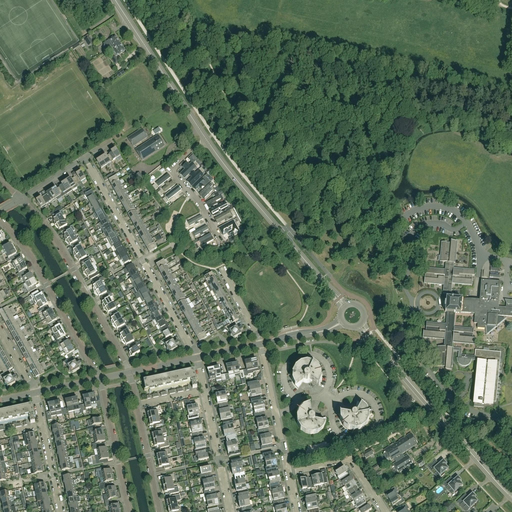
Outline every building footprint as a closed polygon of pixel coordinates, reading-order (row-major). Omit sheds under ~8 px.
[(111,49),(120,43),(115,36),(103,44),(104,45),(104,48),(104,51),(105,53),(111,49)] [(84,40),(88,46),(93,43),(89,37),(84,40)] [(125,51),(120,43),(111,49),(116,57),(125,51)] [(111,59),(115,65),(119,62),(115,56),(111,59)] [(100,59),(91,63),(96,76),(100,74),(100,73),(102,72),(103,73),(108,71),(105,66),(109,64),(107,59),(101,62),(100,59)] [(133,147),(147,137),(142,129),(127,138),(133,147)] [(142,161),(165,146),(158,135),(135,150),(142,161)] [(120,156),(116,149),(111,152),(111,153),(109,155),(109,156),(113,161),(116,159),(117,162),(122,159),(120,156)] [(106,166),(113,161),(109,156),(107,157),(106,155),(101,158),(106,166)] [(106,166),(101,158),(96,161),(101,169),(106,166)] [(205,171),(201,167),(199,170),(203,173),(205,176),(208,179),(211,182),(214,186),(217,183),(213,180),(211,177),(207,174),(208,173),(206,170),(205,171)] [(81,182),(86,179),(81,172),(76,175),(77,177),(74,178),(78,184),(79,186),(81,189),(84,187),(81,182)] [(158,188),(171,179),(168,175),(155,184),(158,188)] [(119,181),(116,176),(109,180),(111,185),(119,181)] [(153,176),(148,180),(152,185),(157,181),(153,176)] [(70,178),(66,181),(72,191),(79,186),(78,184),(74,178),(72,180),(70,178)] [(62,186),(60,188),(63,194),(65,196),(72,191),(66,181),(61,184),(62,186)] [(122,186),(119,181),(111,185),(114,190),(122,186)] [(173,189),(172,187),(174,186),(171,182),(165,186),(165,187),(161,190),(165,195),(173,189)] [(124,190),(122,186),(114,190),(117,195),(124,190)] [(198,195),(203,200),(212,191),(206,186),(198,195)] [(57,190),(56,188),(51,191),(56,198),(57,199),(57,200),(62,197),(60,195),(63,194),(60,188),(57,190)] [(177,195),(180,192),(175,188),(168,196),(174,202),(179,196),(177,195)] [(127,195),(124,190),(117,195),(119,199),(127,195)] [(56,198),(51,191),(46,194),(48,196),(45,198),(48,203),(52,201),(52,202),(57,199),(56,198)] [(94,196),(92,191),(85,195),(87,200),(94,196)] [(130,200),(127,195),(119,199),(122,204),(130,200)] [(97,201),(94,196),(87,200),(90,204),(97,201)] [(46,205),(48,203),(45,198),(42,200),(41,198),(36,201),(41,208),(42,209),(46,206),(46,205)] [(132,204),(130,200),(122,204),(124,209),(132,204)] [(92,210),(100,205),(97,201),(90,204),(88,206),(91,210),(92,210)] [(135,209),(132,204),(124,209),(127,214),(135,209)] [(224,204),(210,212),(213,217),(227,209),(224,204)] [(102,210),(100,205),(92,210),(94,214),(102,210)] [(98,218),(105,215),(102,210),(94,214),(93,215),(96,220),(98,219),(98,218)] [(64,215),(62,211),(52,216),(54,219),(53,219),(54,221),(53,221),(54,225),(55,225),(64,220),(62,217),(64,215)] [(138,215),(136,211),(128,215),(131,220),(138,215)] [(219,228),(225,225),(224,224),(232,220),(228,213),(214,219),(219,228)] [(107,219),(105,215),(98,218),(98,219),(101,223),(107,219)] [(141,220),(138,215),(131,220),(133,224),(141,220)] [(186,224),(189,230),(204,222),(201,217),(186,224)] [(101,229),(110,224),(107,219),(101,223),(98,224),(101,229)] [(66,227),(67,226),(64,220),(55,225),(55,226),(58,229),(59,228),(59,230),(60,229),(62,232),(63,231),(67,229),(66,227)] [(144,225),(141,220),(133,224),(136,229),(144,225)] [(113,229),(110,224),(101,229),(103,234),(113,229)] [(146,230),(144,225),(136,229),(139,234),(146,230)] [(74,236),(72,232),(75,231),(72,226),(67,229),(63,231),(64,234),(65,236),(64,236),(65,240),(65,241),(74,236)] [(193,233),(195,238),(208,233),(207,228),(193,233)] [(115,233),(113,229),(103,234),(106,238),(115,233)] [(149,234),(146,230),(139,234),(141,239),(149,234)] [(118,238),(115,233),(106,238),(109,243),(118,238)] [(152,239),(149,234),(141,239),(144,243),(152,239)] [(199,241),(202,247),(213,241),(210,235),(199,241)] [(81,242),(79,238),(76,239),(74,236),(65,241),(68,244),(69,244),(70,245),(72,248),(78,244),(78,245),(81,242)] [(114,246),(121,242),(118,238),(109,243),(106,245),(109,249),(111,247),(111,248),(112,247),(113,246),(114,246)] [(154,244),(152,239),(144,243),(147,248),(154,244)] [(472,278),(472,276),(474,276),(475,276),(475,270),(463,269),(459,269),(459,271),(453,270),(454,267),(454,263),(455,263),(454,263),(454,261),(454,257),(455,253),(456,253),(457,241),(451,241),(451,243),(448,243),(448,244),(446,244),(446,243),(441,242),(440,252),(440,255),(441,255),(441,262),(439,261),(439,262),(445,262),(445,269),(445,270),(445,271),(439,270),(436,270),(435,270),(435,269),(423,268),(422,274),(423,274),(425,274),(425,276),(426,276),(425,278),(424,278),(424,284),(424,283),(434,284),(437,285),(438,284),(443,284),(443,285),(443,294),(442,294),(447,295),(447,297),(447,298),(446,298),(447,298),(446,303),(445,303),(445,302),(444,302),(443,303),(444,304),(444,303),(445,303),(445,304),(445,306),(444,306),(444,307),(444,306),(443,306),(443,307),(444,307),(445,307),(446,307),(446,308),(445,311),(445,312),(446,312),(447,312),(447,313),(446,324),(446,325),(438,325),(436,324),(436,323),(427,322),(426,322),(426,328),(427,328),(427,330),(426,330),(425,332),(423,332),(423,338),(428,338),(435,339),(435,338),(438,338),(444,339),(444,340),(444,346),(444,347),(438,347),(439,347),(438,353),(438,356),(437,356),(437,357),(436,366),(441,367),(441,366),(443,366),(443,367),(445,367),(445,369),(451,370),(452,358),(451,358),(452,351),(459,351),(458,359),(458,362),(460,364),(462,366),(465,366),(468,365),(470,363),(470,360),(478,361),(474,394),(474,401),(473,404),(474,404),(474,406),(484,407),(484,405),(492,406),(492,402),(496,403),(501,353),(475,350),(475,356),(461,355),(462,349),(453,348),(452,348),(453,341),(462,341),(462,344),(474,345),(475,339),(473,338),(473,336),(472,336),(472,334),(473,334),(473,329),(462,328),(454,327),(455,313),(460,313),(462,299),(451,298),(451,293),(451,290),(452,284),(471,285),(471,286),(472,280),(471,280),(471,278),(472,278)] [(14,248),(12,245),(11,245),(10,244),(8,245),(7,242),(1,245),(3,248),(2,248),(3,249),(0,251),(2,255),(5,253),(5,254),(14,248)] [(123,247),(121,242),(114,246),(113,246),(112,247),(115,252),(116,251),(123,247)] [(83,252),(80,246),(79,247),(78,245),(78,244),(72,248),(74,250),(73,251),(74,252),(73,253),(74,256),(74,257),(83,252)] [(157,249),(154,244),(147,248),(149,253),(157,249)] [(126,252),(123,247),(116,251),(115,252),(114,252),(117,257),(119,256),(126,252)] [(16,258),(14,255),(16,254),(16,253),(17,252),(14,248),(5,254),(8,259),(6,260),(8,263),(11,261),(16,258)] [(81,264),(87,261),(90,259),(88,256),(86,257),(83,252),(74,257),(77,260),(78,260),(79,261),(80,261),(81,264)] [(121,260),(128,257),(126,252),(119,256),(117,257),(119,262),(121,260)] [(25,263),(23,259),(22,260),(21,258),(19,260),(18,257),(16,258),(11,261),(13,263),(11,264),(14,269),(16,268),(25,263)] [(131,261),(128,257),(121,260),(124,265),(131,261)] [(93,268),(91,265),(93,263),(90,259),(87,261),(81,264),(83,266),(82,267),(83,268),(82,269),(83,273),(93,268)] [(166,265),(164,260),(156,265),(159,270),(166,265)] [(27,273),(26,273),(25,270),(27,269),(26,268),(28,267),(25,263),(16,268),(19,273),(17,275),(18,277),(19,277),(27,273)] [(136,270),(133,265),(126,269),(129,273),(136,270)] [(169,270),(166,265),(159,270),(161,274),(169,270)] [(99,275),(98,272),(95,273),(93,268),(83,273),(83,274),(86,276),(87,276),(88,277),(89,277),(90,280),(99,275)] [(138,274),(136,270),(129,273),(131,278),(138,274)] [(172,275),(169,270),(161,274),(164,279),(172,275)] [(35,278),(32,274),(31,275),(31,274),(28,275),(27,272),(26,273),(27,273),(19,277),(21,280),(23,279),(25,284),(35,278)] [(215,277),(212,273),(204,277),(207,282),(215,277)] [(132,284),(141,279),(138,274),(131,278),(129,279),(132,284)] [(174,279),(172,275),(164,279),(167,284),(174,279)] [(208,288),(217,282),(215,277),(207,282),(205,283),(208,288)] [(511,304),(506,304),(505,308),(498,307),(500,282),(488,281),(488,277),(482,277),(482,280),(481,280),(479,301),(462,299),(460,313),(471,314),(471,315),(474,315),(474,323),(477,324),(477,328),(484,329),(485,329),(485,327),(486,327),(487,334),(495,327),(497,328),(497,326),(505,319),(498,317),(498,316),(511,316),(511,304)] [(28,294),(36,289),(34,285),(36,284),(36,283),(37,282),(35,278),(25,284),(23,285),(28,294)] [(103,287),(101,283),(104,281),(102,278),(92,283),(94,286),(93,286),(94,288),(93,288),(94,292),(94,293),(103,287)] [(144,284),(141,279),(132,284),(134,289),(144,284)] [(177,284),(174,279),(167,284),(169,288),(177,284)] [(210,292),(212,291),(220,287),(217,282),(208,288),(210,292)] [(146,288),(144,284),(134,289),(137,293),(146,288)] [(180,289),(177,284),(169,288),(172,293),(180,289)] [(101,299),(111,294),(109,291),(108,291),(105,286),(103,287),(94,293),(97,296),(98,296),(99,297),(100,297),(101,299)] [(223,292),(220,287),(212,291),(215,296),(223,292)] [(140,298),(149,293),(146,288),(137,293),(139,298),(140,298)] [(182,294),(180,289),(172,293),(174,298),(182,294)] [(37,304),(46,299),(44,295),(43,295),(42,294),(40,295),(38,292),(29,297),(31,301),(32,300),(35,305),(37,304)] [(225,296),(223,292),(215,296),(217,301),(225,296)] [(144,301),(151,298),(149,293),(140,298),(142,303),(144,301)] [(113,304),(109,298),(113,296),(111,294),(101,299),(103,302),(102,303),(103,304),(102,304),(103,308),(103,309),(113,304)] [(185,298),(182,294),(174,298),(177,303),(185,298)] [(228,301),(225,296),(217,301),(215,302),(218,307),(228,301)] [(154,302),(151,298),(144,301),(147,306),(154,302)] [(47,308),(46,306),(48,305),(47,303),(48,303),(46,299),(37,304),(40,309),(38,310),(39,313),(42,312),(47,308)] [(188,305),(186,300),(178,304),(181,309),(188,305)] [(221,311),(223,310),(230,306),(228,301),(218,307),(221,311)] [(115,302),(113,304),(103,309),(104,309),(106,312),(107,312),(108,313),(109,313),(110,316),(116,312),(119,310),(115,302)] [(157,307),(154,302),(147,306),(150,311),(157,307)] [(183,314),(191,309),(193,308),(190,303),(188,305),(181,309),(183,314)] [(233,310),(230,306),(223,310),(225,315),(233,310)] [(0,314),(2,317),(14,310),(13,309),(10,310),(7,307),(0,310),(0,314)] [(159,312),(157,307),(150,311),(152,315),(159,312)] [(55,314),(53,310),(51,311),(51,310),(49,311),(47,308),(42,312),(43,314),(46,320),(55,314)] [(14,318),(12,314),(17,311),(16,309),(14,310),(2,317),(5,323),(14,318)] [(194,314),(191,309),(183,314),(186,318),(194,314)] [(236,315),(233,310),(225,315),(228,319),(236,315)] [(122,320),(118,314),(117,315),(116,312),(110,316),(112,318),(111,319),(112,320),(111,321),(112,325),(122,320)] [(155,320),(162,316),(159,312),(152,315),(150,317),(153,321),(155,320)] [(56,324),(55,321),(57,320),(56,319),(57,318),(55,314),(46,320),(49,325),(50,327),(56,324)] [(196,319),(194,314),(186,318),(189,323),(196,319)] [(236,315),(228,319),(225,321),(228,326),(238,320),(236,315)] [(164,321),(162,316),(155,320),(157,325),(164,321)] [(8,328),(20,321),(19,320),(16,321),(14,318),(5,323),(8,328)] [(199,323),(196,319),(189,323),(191,328),(199,323)] [(125,329),(127,327),(126,325),(125,325),(122,320),(112,325),(113,325),(115,328),(116,328),(117,329),(118,329),(119,332),(125,329)] [(20,329),(18,325),(21,323),(20,321),(8,328),(11,334),(20,329)] [(167,326),(164,321),(157,325),(160,329),(167,326)] [(239,332),(243,330),(242,328),(238,329),(237,327),(232,329),(231,327),(236,325),(234,322),(225,328),(229,331),(231,335),(231,336),(234,339),(235,338),(241,335),(239,332)] [(202,328),(199,323),(191,328),(194,332),(202,328)] [(64,330),(61,326),(60,327),(60,326),(57,327),(56,324),(50,327),(52,330),(54,335),(64,330)] [(170,330),(167,326),(160,329),(163,334),(170,330)] [(128,330),(127,327),(125,329),(119,332),(121,334),(120,335),(121,336),(120,337),(121,341),(131,336),(128,330)] [(204,333),(202,328),(194,332),(197,337),(204,333)] [(14,339),(26,332),(25,330),(22,332),(20,329),(11,334),(14,339)] [(65,340),(63,337),(65,336),(65,335),(66,334),(64,330),(54,335),(52,336),(57,344),(65,340)] [(172,335),(170,330),(163,334),(165,339),(170,336),(172,335)] [(26,340),(24,336),(27,334),(26,332),(14,339),(17,345),(26,340)] [(207,338),(204,333),(197,337),(199,342),(207,338)] [(132,342),(134,342),(131,336),(121,341),(122,342),(124,345),(125,344),(126,346),(127,345),(128,348),(134,345),(132,342)] [(168,343),(167,341),(172,339),(170,336),(165,339),(160,342),(165,345),(167,349),(167,350),(170,353),(171,352),(177,348),(176,345),(179,344),(178,341),(174,343),(173,341),(168,343)] [(20,350),(34,342),(33,340),(28,343),(26,340),(17,345),(20,350)] [(72,346),(70,342),(69,343),(68,341),(66,342),(65,340),(57,344),(59,348),(61,347),(63,351),(72,346)] [(32,351),(30,347),(36,344),(35,342),(34,342),(20,350),(23,356),(32,351)] [(140,352),(137,347),(140,345),(138,342),(134,345),(128,348),(130,351),(129,351),(130,352),(129,353),(130,357),(135,356),(135,355),(140,352)] [(74,356),(72,353),(74,352),(73,350),(75,350),(72,346),(63,351),(66,356),(67,356),(68,359),(74,356)] [(26,361),(39,354),(38,352),(34,354),(32,351),(23,356),(26,361)] [(38,362),(36,358),(40,356),(39,354),(26,361),(29,367),(38,362)] [(78,367),(81,365),(80,362),(77,364),(75,362),(71,364),(69,362),(74,360),(73,357),(63,363),(67,366),(69,370),(69,371),(73,374),(73,373),(79,370),(78,367)] [(0,368),(9,363),(6,358),(0,361),(0,368)] [(258,367),(256,360),(251,361),(253,372),(260,371),(259,367),(258,367)] [(253,372),(251,361),(245,362),(246,370),(243,370),(244,377),(248,376),(248,375),(253,373),(253,372)] [(32,372),(45,365),(44,363),(40,365),(38,362),(29,367),(32,372)] [(321,380),(321,373),(318,368),(313,364),(307,362),(301,364),(295,367),(293,373),(292,379),(295,385),(298,389),(299,389),(298,389),(303,383),(304,384),(305,384),(306,384),(307,384),(308,384),(309,384),(310,383),(311,383),(312,382),(312,381),(318,386),(319,386),(321,380)] [(8,371),(13,369),(9,363),(0,368),(0,370),(1,370),(3,374),(8,371)] [(235,377),(232,365),(231,365),(231,364),(226,365),(228,374),(224,374),(226,381),(229,380),(229,379),(235,378),(235,377)] [(239,371),(238,364),(232,365),(235,377),(240,376),(241,379),(245,378),(244,377),(243,370),(239,371)] [(45,373),(42,369),(46,367),(45,365),(32,372),(36,378),(45,373)] [(222,380),(222,381),(226,381),(224,374),(221,375),(219,368),(213,369),(216,379),(216,381),(222,380)] [(197,388),(193,371),(193,370),(143,381),(146,390),(150,389),(150,391),(191,382),(192,389),(197,388)] [(15,383),(14,380),(17,379),(16,376),(12,378),(11,376),(5,379),(4,377),(10,373),(8,371),(3,374),(1,375),(5,384),(5,385),(8,387),(9,387),(15,383)] [(260,390),(259,385),(258,385),(257,382),(255,382),(247,384),(248,387),(249,387),(250,392),(260,390)] [(227,397),(226,392),(227,392),(226,388),(218,390),(216,391),(216,394),(215,394),(216,399),(227,397)] [(260,395),(262,395),(260,390),(250,392),(251,397),(250,397),(251,401),(261,398),(260,395)] [(91,406),(89,396),(88,396),(87,395),(83,396),(85,405),(82,405),(83,411),(86,411),(86,409),(91,408),(91,406)] [(96,402),(94,395),(89,396),(91,406),(96,404),(97,408),(101,407),(100,401),(96,402)] [(230,405),(229,402),(228,402),(227,397),(216,399),(217,405),(219,404),(219,407),(230,405)] [(264,406),(263,401),(262,401),(261,398),(251,401),(251,404),(253,404),(254,408),(264,406)] [(79,406),(77,399),(71,400),(74,412),(80,411),(80,414),(83,413),(83,411),(82,405),(79,406)] [(74,412),(71,400),(66,401),(67,408),(64,409),(66,415),(69,415),(68,413),(74,412)] [(56,413),(54,404),(53,404),(53,402),(48,403),(50,412),(46,413),(48,421),(52,420),(51,417),(56,415),(56,413)] [(61,410),(60,402),(54,404),(56,413),(56,415),(57,416),(62,415),(62,416),(66,415),(64,409),(61,410)] [(198,410),(197,405),(196,405),(195,402),(190,403),(185,404),(185,407),(186,407),(188,412),(198,410)] [(369,420),(369,414),(366,408),(362,404),(357,402),(356,402),(357,402),(355,409),(354,409),(353,409),(352,410),(351,410),(350,410),(350,411),(349,411),(349,412),(348,412),(348,413),(348,414),(347,414),(347,415),(340,414),(340,413),(340,420),(343,426),(348,430),(354,431),(361,430),(366,426),(369,420)] [(35,422),(31,405),(0,411),(0,423),(29,417),(30,423),(35,422)] [(230,414),(229,409),(230,408),(230,405),(219,407),(220,410),(219,411),(220,416),(230,414)] [(326,423),(326,418),(325,418),(326,418),(318,419),(318,418),(318,417),(317,416),(317,415),(316,415),(316,414),(315,414),(314,413),(313,413),(312,413),(311,412),(310,406),(310,405),(303,408),(299,412),(297,418),(297,424),(300,430),(306,434),(312,435),(318,433),(324,428),(326,423)] [(264,412),(265,411),(264,406),(254,408),(255,413),(253,414),(254,417),(265,415),(264,412)] [(158,413),(159,413),(158,408),(152,409),(152,412),(147,413),(148,416),(149,419),(159,417),(158,413)] [(198,415),(199,415),(198,410),(188,412),(189,417),(187,417),(188,420),(199,418),(198,415)] [(233,421),(232,418),(231,418),(230,414),(220,416),(221,421),(222,421),(223,424),(233,421)] [(268,423),(266,418),(265,418),(265,415),(254,417),(255,420),(256,420),(257,425),(268,423)] [(163,426),(162,420),(159,421),(159,417),(149,419),(150,423),(149,423),(150,426),(155,424),(156,427),(163,426)] [(95,425),(101,424),(100,418),(101,418),(87,421),(88,427),(86,427),(87,430),(89,430),(95,428),(95,425)] [(201,426),(200,421),(199,421),(199,418),(188,420),(189,424),(190,424),(191,428),(201,426)] [(234,430),(233,425),(234,425),(233,421),(223,424),(223,427),(222,427),(223,432),(234,430)] [(267,428),(269,428),(268,423),(257,425),(258,430),(257,430),(258,433),(268,431),(267,428)] [(201,432),(203,431),(201,426),(191,428),(192,433),(191,434),(192,437),(202,435),(201,432)] [(104,436),(103,430),(96,431),(95,428),(89,430),(90,433),(93,432),(94,438),(105,436),(104,435),(104,436)] [(162,434),(166,434),(165,428),(156,430),(157,433),(152,434),(152,437),(153,440),(163,438),(162,434)] [(237,438),(236,435),(235,435),(234,430),(223,432),(224,437),(226,437),(226,440),(237,438)] [(271,439),(270,434),(269,434),(268,431),(258,433),(258,437),(260,436),(261,441),(271,439)] [(35,436),(35,435),(34,433),(24,435),(25,441),(35,439),(34,436),(35,436)] [(413,464),(407,455),(404,457),(402,454),(418,444),(411,433),(387,448),(384,444),(381,446),(386,454),(385,455),(387,458),(388,457),(391,461),(394,459),(396,462),(393,464),(398,473),(413,464)] [(205,443),(204,437),(203,438),(202,435),(192,437),(192,440),(194,440),(195,445),(205,443)] [(99,446),(98,443),(105,441),(104,436),(105,436),(94,438),(95,443),(92,444),(93,447),(99,446)] [(169,447),(168,441),(164,442),(163,438),(153,440),(154,444),(154,447),(158,446),(159,449),(169,447)] [(237,446),(236,442),(237,441),(237,438),(226,440),(227,443),(226,443),(227,449),(237,446)] [(271,444),(272,444),(271,439),(261,441),(262,446),(261,446),(261,450),(272,448),(271,444)] [(205,448),(206,448),(205,443),(195,445),(196,450),(194,450),(195,453),(206,451),(205,448)] [(108,453),(106,447),(100,449),(99,446),(93,447),(92,447),(92,451),(97,450),(98,455),(108,453)] [(240,455),(239,451),(238,451),(237,446),(227,449),(228,454),(229,454),(230,457),(240,455)] [(168,459),(167,455),(171,455),(170,449),(160,451),(160,454),(156,455),(157,458),(158,461),(168,459)] [(373,454),(370,449),(363,454),(366,459),(373,454)] [(209,459),(207,454),(206,454),(206,451),(195,453),(196,457),(194,457),(195,462),(209,459)] [(102,460),(109,459),(108,453),(98,455),(95,456),(91,457),(93,465),(103,463),(102,460)] [(276,461),(275,456),(273,456),(273,453),(260,455),(261,459),(264,458),(265,463),(276,461)] [(72,463),(70,457),(68,458),(59,460),(60,462),(59,462),(60,465),(72,463)] [(172,468),(171,462),(170,459),(168,459),(158,461),(159,465),(158,465),(159,468),(164,466),(165,469),(172,468)] [(242,468),(241,463),(242,463),(241,459),(231,462),(232,465),(230,465),(232,470),(242,468)] [(443,473),(448,469),(445,465),(446,464),(443,461),(439,464),(435,460),(426,465),(429,468),(434,475),(437,472),(441,477),(444,474),(443,473)] [(276,466),(277,466),(276,461),(265,463),(266,468),(265,468),(266,471),(276,469),(276,466)] [(73,467),(72,463),(60,465),(60,466),(61,468),(62,471),(71,469),(72,469),(72,468),(73,467)] [(42,472),(42,470),(42,467),(42,466),(33,468),(30,469),(31,475),(42,472)] [(210,473),(211,472),(210,467),(200,469),(201,474),(200,475),(201,478),(211,476),(210,473)] [(348,475),(346,472),(347,472),(344,467),(335,473),(338,477),(337,478),(339,481),(348,475)] [(103,477),(113,475),(112,475),(111,469),(104,471),(104,468),(96,470),(96,473),(99,472),(100,478),(103,477)] [(245,476),(244,473),(243,473),(242,468),(232,470),(233,475),(234,475),(234,478),(245,476)] [(279,477),(278,472),(277,472),(276,469),(266,471),(267,475),(268,475),(269,479),(279,477)] [(327,477),(326,478),(325,475),(327,474),(325,470),(321,471),(321,474),(317,475),(319,486),(324,485),(324,486),(327,485),(329,485),(327,477)] [(172,480),(175,480),(173,474),(166,476),(167,479),(162,480),(162,483),(163,486),(173,484),(172,480)] [(113,475),(103,477),(104,483),(99,484),(99,487),(100,487),(107,485),(107,482),(114,481),(112,475),(113,475)] [(319,486),(317,475),(311,477),(312,478),(309,478),(311,489),(314,488),(314,487),(319,486)] [(353,481),(350,477),(349,478),(348,475),(339,481),(341,483),(342,483),(344,487),(353,481)] [(214,484),(213,479),(212,479),(211,476),(201,478),(201,481),(202,481),(203,486),(214,484)] [(235,487),(245,484),(244,480),(246,479),(245,476),(234,478),(235,481),(234,482),(235,487)] [(279,483),(280,482),(279,477),(269,479),(270,484),(269,485),(270,488),(280,486),(279,483)] [(451,489),(455,494),(459,491),(458,489),(462,485),(459,482),(461,481),(458,477),(452,482),(449,479),(443,484),(449,491),(451,489)] [(311,489),(309,478),(306,479),(305,478),(300,479),(302,489),(307,488),(307,489),(311,489)] [(357,489),(355,486),(356,486),(353,481),(344,487),(347,491),(346,492),(348,495),(357,489)] [(47,489),(46,486),(45,486),(45,483),(34,486),(35,491),(47,489)] [(179,493),(178,487),(174,488),(173,484),(163,486),(164,490),(164,493),(168,492),(169,495),(179,493)] [(214,489),(215,489),(214,484),(203,486),(205,491),(203,491),(204,494),(214,492),(214,489)] [(248,492),(248,489),(247,489),(245,484),(235,487),(236,492),(237,492),(238,495),(248,492)] [(116,492),(115,487),(108,488),(107,485),(100,487),(99,487),(100,490),(105,489),(106,495),(117,492),(116,492)] [(283,494),(282,488),(281,489),(280,486),(270,488),(270,491),(271,491),(272,496),(283,494)] [(398,496),(396,493),(398,492),(395,487),(390,490),(391,492),(386,496),(387,498),(388,498),(390,501),(398,496)] [(47,495),(46,492),(47,492),(47,489),(35,491),(36,497),(47,495)] [(362,496),(359,491),(358,492),(357,489),(348,495),(350,498),(351,497),(353,501),(362,496)] [(111,500),(117,498),(116,493),(117,493),(117,492),(106,495),(103,495),(105,504),(111,503),(111,500)] [(217,500),(216,495),(215,495),(214,492),(204,494),(205,498),(206,498),(207,502),(217,500)] [(249,501),(248,496),(249,496),(248,492),(238,495),(239,498),(237,498),(239,503),(249,501)] [(283,502),(283,499),(284,499),(283,494),(272,496),(270,496),(271,501),(272,501),(273,504),(283,502)] [(474,507),(473,506),(477,502),(474,498),(475,497),(472,494),(466,499),(464,496),(457,502),(466,511),(469,509),(471,510),(474,507)] [(181,501),(180,495),(170,497),(170,500),(166,501),(167,504),(168,507),(177,505),(177,501),(181,501)] [(318,497),(316,498),(316,495),(312,496),(309,496),(305,497),(306,500),(305,500),(306,506),(316,503),(320,503),(318,497)] [(366,503),(364,501),(365,500),(362,496),(353,501),(356,505),(355,506),(357,509),(366,503)] [(400,505),(405,502),(402,497),(400,498),(398,496),(390,501),(391,504),(393,506),(398,503),(400,505)] [(49,506),(49,503),(49,500),(38,502),(37,502),(38,508),(41,507),(49,506)] [(217,506),(219,505),(217,500),(207,502),(208,507),(207,507),(208,511),(218,509),(217,506)] [(252,509),(251,505),(250,506),(249,501),(239,503),(240,508),(241,508),(242,511),(252,509)] [(277,511),(286,510),(285,505),(284,505),(283,502),(273,504),(274,508),(275,507),(275,511),(277,511)] [(120,510),(119,504),(112,506),(111,503),(105,504),(106,507),(109,506),(110,511),(121,510),(120,510)] [(315,511),(319,511),(319,508),(317,508),(316,503),(306,506),(307,511),(308,510),(308,511),(315,511)] [(367,511),(371,510),(368,505),(367,506),(366,503),(357,509),(359,511),(360,511),(367,511)]
